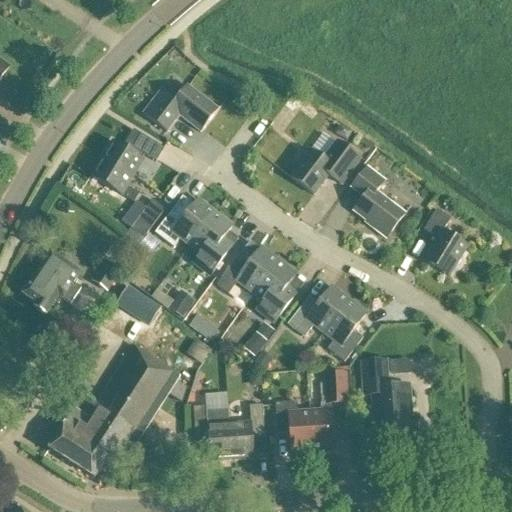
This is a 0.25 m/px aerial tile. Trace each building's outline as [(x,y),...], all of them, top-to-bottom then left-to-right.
[(0,80),(8,69),(0,63),(0,80)] [(218,113),(187,88),(176,102),(162,92),(143,117),(167,135),(180,119),(201,135),(218,113)] [(113,144),(102,162),(133,181),(144,163),(142,162),(144,157),(156,164),(160,158),(164,151),(134,132),(123,150),(113,144)] [(337,144),(328,156),(323,163),(311,153),(290,180),(314,198),(329,178),(341,188),(361,162),(348,152),(337,144)] [(133,181),(102,162),(91,179),(122,198),(134,205),(140,197),(127,189),(133,181)] [(385,183),(368,170),(352,191),(364,201),(354,214),(374,230),(373,232),(386,242),(405,217),(377,195),(385,183)] [(145,212),(132,229),(144,239),(167,209),(154,200),(145,212)] [(173,212),(155,236),(174,250),(181,241),(190,249),(215,216),(197,203),(194,208),(184,220),(173,212)] [(451,221),(436,213),(424,233),(438,242),(424,264),(448,279),(454,269),(458,267),(461,262),(461,258),(467,249),(443,234),(451,221)] [(215,216),(190,249),(200,256),(193,264),(211,278),(234,248),(224,241),(233,230),(215,216)] [(148,238),(140,249),(151,257),(159,246),(148,238)] [(244,289),(254,297),(278,265),(261,251),(248,268),(238,260),(217,288),(234,302),(244,289)] [(49,254),(22,296),(36,305),(33,309),(45,316),(57,296),(63,300),(80,274),(56,258),(49,254)] [(106,260),(93,280),(108,292),(123,271),(106,260)] [(278,265),(254,297),(264,304),(257,313),(274,326),(293,302),(283,295),(296,278),(278,265)] [(314,328),(324,336),(349,304),(331,290),(319,307),(309,300),(288,328),(305,341),(314,328)] [(183,322),(191,310),(177,300),(169,312),(183,322)] [(139,322),(150,329),(162,311),(151,304),(139,322)] [(349,304),(324,336),(334,344),(327,352),(344,365),(363,341),(354,334),(366,317),(349,304)] [(197,319),(189,330),(199,337),(207,327),(197,319)] [(264,327),(256,336),(267,345),(275,335),(264,327)] [(256,336),(244,352),(255,360),(267,345),(256,336)] [(198,340),(186,368),(203,375),(215,347),(198,340)] [(125,465),(180,380),(132,349),(95,406),(98,408),(88,422),(74,413),(48,453),(93,482),(99,474),(113,478),(121,466),(125,465)] [(259,357),(253,366),(263,374),(270,365),(259,357)] [(389,390),(387,364),(361,365),(363,399),(371,399),(374,443),(409,441),(407,411),(411,410),(410,388),(389,390)] [(322,414),(310,415),(313,455),(335,454),(332,407),(347,406),(346,376),(324,378),(326,407),(321,407),(322,414)] [(313,455),(310,415),(297,416),(297,405),(275,406),(277,437),(289,436),(290,457),(313,455)] [(251,425),(229,427),(231,464),(254,462),(252,433),(264,432),(262,408),(250,409),(251,425)] [(231,464),(229,427),(218,427),(217,413),(206,414),(205,410),(193,410),(195,437),(207,436),(209,465),(231,464)]
